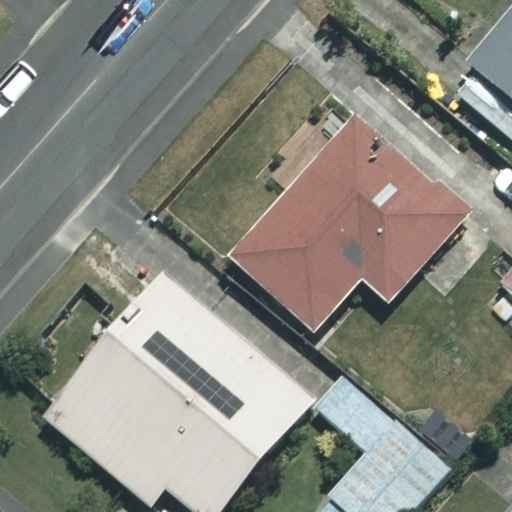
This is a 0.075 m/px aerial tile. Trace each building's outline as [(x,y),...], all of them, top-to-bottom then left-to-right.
[(511,9),(447,89),(511,143),(511,9)] [(387,159),(344,120),(280,192),(286,197),(230,259),(314,334),(361,282),(388,307),(473,212),(399,146),(387,159)] [(511,273),(501,287),(511,295),(511,326),(506,333),(511,337),(511,273)] [(220,511),(312,403),(162,276),(42,417),(149,507),(164,489),(191,511),(220,511)] [(415,511),(449,475),(342,382),(317,411),(369,456),(330,500),(342,511),(415,511)]
